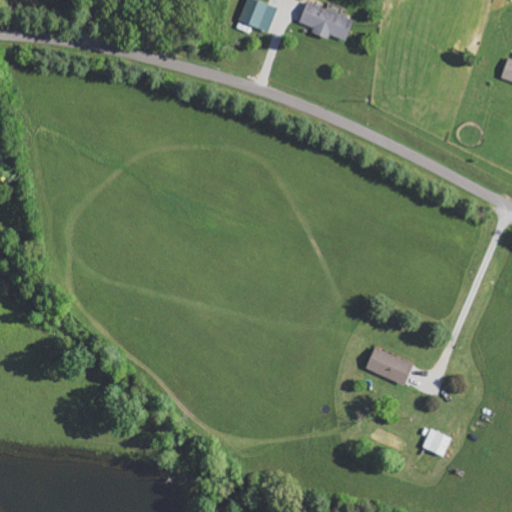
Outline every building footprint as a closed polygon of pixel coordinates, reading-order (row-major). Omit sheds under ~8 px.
[(248,0),(240,20),(269,32),(279,8),(258,0),(248,0)] [(347,41),(355,20),(309,1),(301,22),(315,27),(313,32),(330,39),(331,35),(347,41)] [(511,81),(511,58),(509,58),(502,78),(511,81)] [(405,386),(415,365),(377,347),(367,368),(405,386)] [(453,438),(432,429),(424,448),(445,456),(453,438)]
